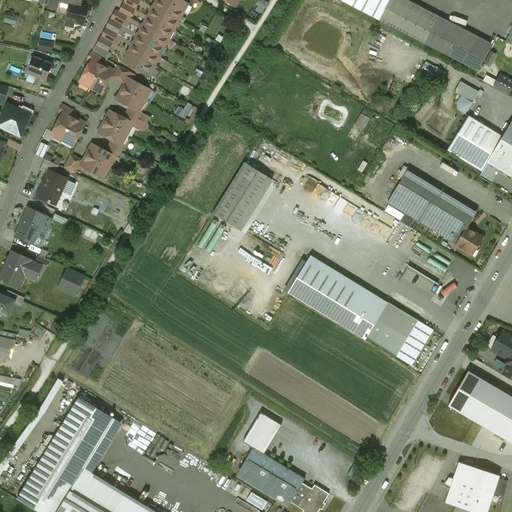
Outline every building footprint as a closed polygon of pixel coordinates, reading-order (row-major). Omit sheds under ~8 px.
[(58,1),(54,0),(49,0),(48,10),(55,11),(58,1)] [(140,1),(138,0),(125,0),(123,3),(135,9),(140,1)] [(187,4),(179,0),(159,0),(160,0),(155,9),(177,21),(187,4)] [(338,0),(378,20),(388,0),(338,0)] [(434,21),(392,0),(388,0),(378,20),(423,43),(434,21)] [(135,9),(123,3),(119,12),(118,12),(127,17),(130,19),(135,9)] [(80,6),(69,4),(65,21),(67,21),(66,23),(73,24),(73,23),(83,25),(86,11),(89,12),(90,7),(85,6),(83,7),(80,6)] [(177,21),(155,9),(151,18),(170,29),(174,20),(177,22),(177,21)] [(119,12),(115,10),(110,19),(122,25),(127,17),(118,12),(119,12)] [(170,29),(151,18),(146,27),(165,38),(170,29)] [(122,25),(110,19),(106,28),(117,34),(122,25)] [(488,49),(434,21),(423,43),(477,71),(488,49)] [(165,38),(146,27),(141,36),(160,46),(165,38)] [(117,34),(106,28),(101,37),(112,43),(117,34)] [(160,46),(141,36),(136,45),(155,55),(160,46)] [(112,43),(101,37),(96,46),(95,46),(107,53),(107,52),(112,43)] [(39,48),(53,49),(53,41),(39,40),(39,48)] [(155,55),(136,45),(131,54),(151,64),(155,55)] [(107,53),(95,46),(96,46),(95,46),(92,51),(107,59),(110,54),(107,52),(107,53)] [(101,58),(90,52),(86,60),(90,62),(91,60),(98,64),(101,58)] [(151,64),(131,54),(126,63),(145,73),(151,64)] [(33,57),(27,73),(45,80),(51,65),(33,57)] [(90,62),(80,80),(91,86),(102,66),(98,64),(91,60),(90,62)] [(238,115),(346,181),(380,126),(271,60),(238,115)] [(443,81),(446,69),(424,62),(421,74),(443,81)] [(113,72),(102,66),(91,86),(102,92),(113,72)] [(118,66),(112,77),(118,80),(124,69),(118,66)] [(124,69),(118,80),(123,83),(129,72),(124,69)] [(511,87),(511,81),(499,75),(493,87),(508,95),(511,87)] [(148,89),(128,78),(122,89),(143,100),(148,89)] [(454,90),(461,94),(454,106),(466,113),(479,90),(460,80),(454,90)] [(143,100),(122,89),(116,100),(129,107),(137,111),(143,100)] [(191,123),(199,108),(187,102),(184,108),(178,105),(174,113),(191,123)] [(30,115),(8,104),(3,115),(6,117),(1,128),(20,137),(30,115)] [(73,111),(62,105),(58,112),(62,114),(63,112),(70,116),(73,111)] [(137,111),(129,107),(126,113),(138,119),(141,113),(137,111)] [(123,118),(110,111),(104,123),(125,133),(130,123),(131,122),(123,118)] [(70,116),(63,112),(62,114),(52,133),(63,139),(74,118),(70,116)] [(138,119),(126,113),(123,118),(131,122),(130,123),(135,125),(138,119)] [(501,136),(468,116),(447,151),(482,172),(488,161),(503,137),(501,136)] [(74,118),(63,139),(74,145),(85,124),(74,118)] [(511,118),(501,136),(503,137),(488,161),(511,175),(511,118)] [(125,133),(104,123),(98,133),(111,140),(119,144),(125,133)] [(119,144),(111,140),(108,146),(120,152),(124,146),(119,144)] [(105,151),(92,145),(86,156),(107,167),(113,156),(105,151)] [(120,152),(108,146),(105,151),(113,156),(117,158),(120,152)] [(71,155),(64,168),(69,170),(76,158),(71,155)] [(107,167),(86,156),(80,167),(101,178),(107,167)] [(76,158),(69,170),(75,173),(82,161),(76,158)] [(59,166),(44,159),(39,170),(46,174),(48,170),(56,173),(59,166)] [(266,176),(244,163),(212,214),(234,227),(266,176)] [(477,211),(408,168),(387,203),(456,245),(467,228),(477,211)] [(56,173),(48,170),(46,174),(36,197),(56,206),(68,179),(56,173)] [(46,216),(28,208),(23,219),(23,220),(16,237),(15,237),(33,245),(40,248),(43,240),(37,237),(46,216)] [(68,219),(54,213),(51,220),(65,227),(68,219)] [(482,237),(467,228),(456,245),(455,246),(465,252),(480,248),(478,244),(482,237)] [(12,252),(6,264),(7,264),(1,279),(0,278),(0,279),(14,285),(18,277),(19,278),(22,271),(37,278),(42,267),(30,262),(31,260),(12,252)] [(51,261),(38,255),(35,261),(47,266),(51,261)] [(382,310),(306,263),(288,293),(365,340),(366,338),(365,337),(382,310)] [(407,277),(413,270),(409,267),(403,274),(407,277)] [(67,268),(60,285),(76,292),(84,276),(67,268)] [(0,309),(1,310),(8,313),(12,302),(0,296),(0,309)] [(382,310),(365,337),(366,338),(395,356),(417,321),(387,302),(382,310)] [(511,336),(509,335),(508,335),(502,332),(500,332),(498,332),(497,333),(496,335),(495,337),(496,339),(497,341),(499,342),(493,351),(505,358),(508,358),(510,366),(505,375),(511,379),(511,336)] [(14,341),(0,337),(0,356),(10,359),(14,341)] [(511,394),(469,370),(447,404),(511,443),(511,394)] [(12,378),(0,375),(0,382),(9,384),(12,378)] [(78,397),(16,499),(37,511),(112,511),(124,493),(83,468),(113,419),(78,397)] [(304,479),(253,448),(237,473),(289,505),(290,503),(302,483),(304,479)] [(452,483),(445,503),(456,506),(470,511),(471,511),(487,511),(494,494),(499,479),(500,476),(485,471),(458,463),(452,483)] [(507,481),(499,479),(494,494),(504,498),(507,481)] [(311,489),(302,483),(290,503),(303,510),(302,511),(317,511),(329,494),(314,485),(311,489)] [(251,491),(246,500),(263,510),(268,500),(251,491)] [(154,511),(124,493),(112,511),(154,511)]
